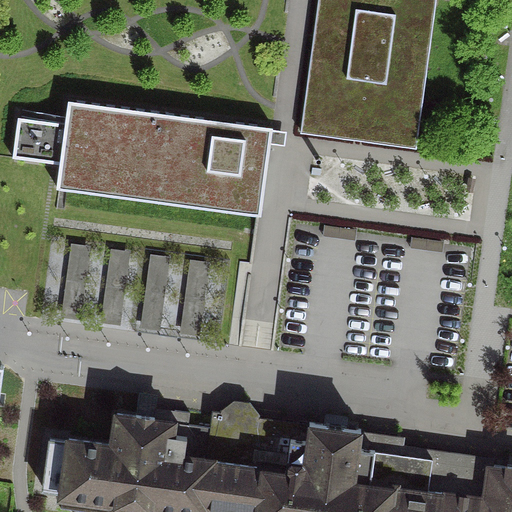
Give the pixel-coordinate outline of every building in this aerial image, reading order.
[(414,148),(433,0),(317,0),(300,133),(414,148)] [(54,187),(258,214),(268,137),(270,126),(65,99),(62,123),(16,117),(10,157),(57,164),(54,187)] [(62,317),(81,319),(89,248),(70,245),(62,317)] [(103,323),(123,325),(131,254),(111,252),(103,323)] [(141,329),(161,331),(169,260),(149,257),(141,329)] [(182,332),(202,334),(210,263),(190,261),(182,332)] [(511,511),(511,465),(505,465),(505,467),(488,464),(489,459),(398,446),(399,438),(358,433),(359,429),(342,427),(342,426),(333,425),(307,422),(307,426),(254,419),(254,415),(246,404),(232,402),(221,411),(220,414),(212,413),(210,428),(186,424),(187,413),(172,410),(170,421),(152,418),(152,416),(145,415),(133,414),(133,416),(114,413),(110,444),(90,441),(66,438),(66,441),(47,438),(40,488),(59,491),(59,494),(60,494),(58,508),(84,511),(202,511),(204,505),(252,511),(511,511)]
